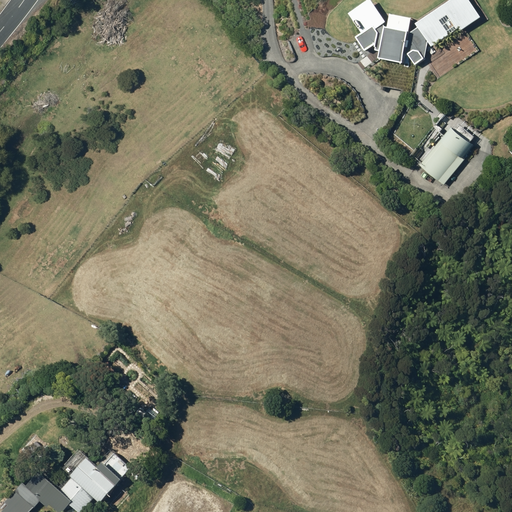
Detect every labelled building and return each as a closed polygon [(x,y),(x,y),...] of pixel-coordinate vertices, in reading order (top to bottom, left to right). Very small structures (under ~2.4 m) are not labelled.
[(378,60),(386,62),(380,91),(382,91),(383,87),(400,91),(399,95),(401,95),(402,90),(403,90),(408,67),(413,64),(414,66),(424,60),(427,43),(430,47),(458,29),(459,32),(479,19),(467,0),(450,0),(413,24),(416,28),(408,34),(384,29),(382,25),(384,24),(369,0),(347,14),(361,35),(355,39),(364,52),(373,46),(375,47),(374,51),(379,52),(378,60)] [(449,130),(420,166),(443,185),(463,161),(461,159),(470,148),(467,145),(473,139),(458,126),(452,133),(449,130)] [(159,414),(147,406),(142,415),(153,423),(159,414)] [(47,470),(31,487),(52,506),(55,503),(64,511),(66,511),(75,503),(85,511),(101,495),(108,501),(130,477),(112,460),(106,466),(96,456),(66,488),(47,470)] [(41,503),(23,488),(13,499),(17,503),(9,511),(33,511),(41,503)]
